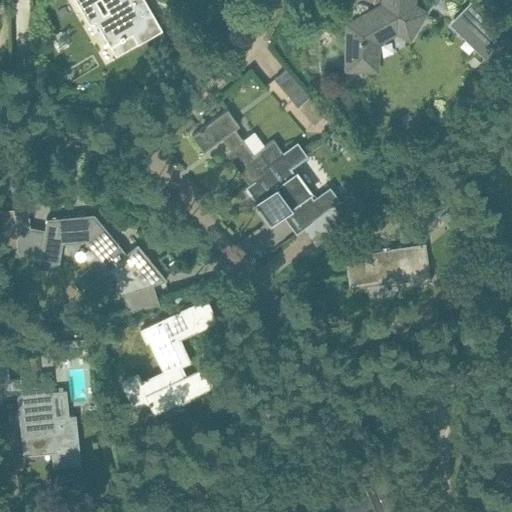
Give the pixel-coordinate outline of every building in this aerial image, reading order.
[(109,43),(130,30),(137,42),(161,27),(156,18),(145,0),(76,0),(90,21),(95,18),(109,43)] [(348,24),(348,40),(356,40),(355,71),(379,71),(379,43),(397,33),(410,42),(426,14),(412,6),(412,0),(386,0),(387,3),(389,8),(373,17),(370,12),(348,24)] [(508,35),(472,0),(470,0),(458,12),(496,49),(508,35)] [(274,78),(287,93),(297,105),(310,95),(286,67),(274,78)] [(239,125),(227,108),(192,134),(203,150),(222,137),(230,148),(226,151),(249,182),(266,170),(263,166),(283,151),(282,151),(273,139),(254,153),(235,127),(239,125)] [(263,166),(266,170),(249,182),(248,183),(249,184),(251,182),(260,195),(254,200),(270,222),(298,202),(311,220),(333,204),(340,199),(329,185),(309,200),(306,196),(310,193),(309,191),(308,192),(294,173),(295,172),(294,171),(290,174),(286,169),(306,155),(306,156),(307,155),(297,140),(282,151),(283,151),(263,166)] [(429,177),(418,188),(429,199),(440,189),(429,177)] [(359,221),(364,215),(348,193),(339,201),(349,210),(348,211),(359,221)] [(437,193),(420,209),(430,221),(448,205),(437,193)] [(438,215),(448,225),(463,211),(454,201),(438,215)] [(311,220),(309,222),(322,239),(346,221),(333,204),(311,220)] [(119,283),(118,292),(167,279),(137,243),(126,251),(94,212),(47,217),(44,230),(30,227),(28,207),(14,208),(16,228),(17,253),(39,257),(39,260),(38,266),(58,270),(63,244),(64,241),(84,239),(85,241),(102,263),(101,265),(108,273),(110,272),(119,283)] [(414,243),(407,231),(392,240),(393,246),(390,247),(390,248),(369,251),(357,249),(356,253),(346,255),(346,253),(344,254),(350,288),(351,288),(351,287),(371,284),(370,280),(387,278),(388,283),(410,279),(410,282),(409,282),(409,284),(431,281),(425,242),(414,243)] [(128,375),(120,379),(135,409),(150,402),(154,411),(211,384),(203,367),(184,376),(179,365),(189,360),(179,337),(198,328),(188,307),(182,309),(143,328),(162,368),(141,378),(137,371),(128,375)] [(89,336),(61,338),(63,355),(90,352),(89,336)] [(8,378),(6,364),(0,364),(0,392),(9,392),(9,391),(18,390),(24,453),(25,453),(25,449),(55,446),(57,463),(54,463),(54,464),(79,462),(77,442),(75,419),(75,414),(55,415),(49,374),(8,378)] [(351,494),(321,507),(322,511),(376,511),(365,486),(350,492),(351,494)]
